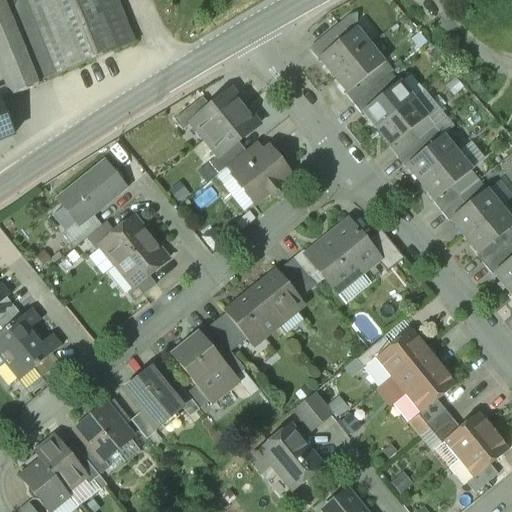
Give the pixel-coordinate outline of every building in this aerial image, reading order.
[(0,0),(0,63),(6,79),(30,69),(2,2),(1,0),(0,0)] [(57,75),(26,0),(8,0),(2,2),(30,69),(36,84),(57,75)] [(115,0),(26,0),(57,75),(133,44),(115,0)] [(356,17),(349,19),(328,37),(335,46),(355,30),(355,31),(356,17)] [(335,46),(318,60),(319,60),(332,77),(369,48),(355,31),(355,30),(335,46)] [(328,37),(309,52),(317,62),(319,60),(318,60),(335,46),(328,37)] [(369,48),(332,77),(346,94),(347,95),(383,65),(369,48)] [(383,65),(347,95),(346,94),(345,95),(353,105),(390,74),(383,65)] [(30,69),(6,79),(13,97),(37,87),(36,84),(30,69)] [(390,74),(353,105),(361,115),(362,114),(362,113),(398,84),(390,74)] [(413,101),(398,84),(362,113),(362,114),(376,131),(413,101)] [(425,91),(413,101),(427,119),(434,128),(447,118),(425,91)] [(209,109),(190,124),(191,125),(204,142),(244,109),(230,92),(209,109)] [(202,99),(174,122),(182,132),(191,125),(190,124),(209,109),(202,99)] [(427,119),(413,101),(376,131),(390,148),(390,149),(427,119)] [(0,105),(0,142),(13,137),(12,135),(5,118),(0,105)] [(244,109),(204,142),(217,158),(218,159),(237,144),(258,127),(244,109)] [(427,119),(390,149),(390,148),(388,150),(396,159),(434,128),(427,119)] [(442,138),(434,128),(396,159),(405,170),(406,168),(405,167),(442,138)] [(456,155),(442,138),(405,167),(406,168),(420,185),(456,155)] [(237,144),(218,159),(217,158),(209,165),(217,176),(226,169),(245,153),(237,144)] [(470,144),(456,155),(470,173),(484,162),(470,144)] [(253,162),(233,178),(255,205),(267,194),(269,197),(280,188),(277,186),(289,177),(269,152),(257,161),(256,160),(253,162)] [(245,153),(226,169),(233,178),(253,162),(245,153)] [(456,155),(420,185),(433,202),(434,202),(451,189),(470,173),(456,155)] [(104,164),(57,201),(76,224),(78,228),(92,216),(125,190),(104,164)] [(255,205),(233,178),(226,169),(217,176),(215,178),(244,213),(255,205)] [(451,189),(434,202),(433,202),(432,203),(440,213),(458,198),(451,189)] [(500,209),(486,191),(466,207),(449,221),(450,222),(463,239),(500,209)] [(458,198),(440,213),(448,223),(450,222),(449,221),(466,207),(458,198)] [(511,223),(500,209),(463,239),(477,255),(478,256),(504,235),(511,228),(511,223)] [(92,216),(78,228),(76,224),(61,236),(73,250),(86,240),(101,227),(92,216)] [(151,241),(133,219),(113,236),(99,247),(100,248),(117,268),(151,241)] [(365,244),(348,223),(307,256),(306,257),(317,271),(336,294),(377,261),(378,260),(365,244)] [(113,236),(104,225),(101,227),(86,240),(95,251),(100,248),(99,247),(113,236)] [(0,252),(13,252),(12,231),(0,231),(0,252)] [(380,232),(365,244),(378,260),(377,261),(387,273),(403,260),(380,232)] [(504,235),(478,256),(477,255),(475,256),(484,267),(511,244),(504,235)] [(151,241),(117,268),(134,290),(136,289),(147,280),(149,278),(168,262),(151,241)] [(511,244),(484,267),(492,277),(493,276),(493,275),(511,259),(511,244)] [(303,252),(293,260),(308,279),(317,271),(306,257),(307,256),(303,252)] [(511,288),(511,259),(493,275),(493,276),(507,292),(511,288)] [(308,279),(293,260),(276,273),(299,300),(315,287),(308,279)] [(377,261),(336,294),(346,307),(387,273),(377,261)] [(276,273),(275,272),(261,283),(262,285),(250,294),(278,328),(304,307),(299,300),(276,273)] [(134,290),(129,294),(135,302),(156,286),(149,278),(147,280),(136,289),(134,290)] [(0,304),(6,300),(8,298),(0,288),(0,304)] [(278,328),(250,294),(237,304),(236,303),(224,313),(225,315),(246,341),(249,345),(260,336),(263,340),(278,328)] [(6,300),(0,304),(0,319),(13,309),(6,300)] [(21,318),(13,309),(0,319),(0,331),(2,334),(21,318)] [(2,334),(0,335),(0,359),(3,363),(34,339),(28,331),(40,322),(30,310),(21,318),(2,334)] [(246,341),(225,315),(209,328),(221,343),(229,354),(246,341)] [(390,348),(375,360),(390,379),(426,351),(410,332),(390,348)] [(212,351),(198,334),(170,357),(190,382),(197,389),(223,368),(225,367),(212,351)] [(51,336),(39,346),(34,339),(3,363),(18,382),(33,370),(51,355),(60,348),(51,336)] [(390,348),(383,338),(356,361),(363,370),(375,360),(390,348)] [(229,354),(221,343),(212,351),(225,367),(223,368),(233,380),(244,371),(229,354)] [(426,351),(390,379),(405,397),(440,369),(426,351)] [(51,355),(33,370),(41,379),(58,364),(51,355)] [(440,369),(405,397),(420,415),(437,402),(455,387),(440,369)] [(172,397),(150,370),(123,393),(140,414),(154,432),(181,410),(182,409),(172,397)] [(190,382),(181,389),(199,411),(208,403),(197,389),(190,382)] [(199,411),(181,389),(172,397),(182,409),(181,410),(189,419),(199,411)] [(330,418),(312,396),(294,411),(312,433),(330,418)] [(437,402),(420,415),(418,417),(429,431),(442,421),(438,416),(444,412),(437,402)] [(104,408),(76,431),(85,442),(102,463),(103,462),(130,440),(104,408)] [(452,421),(444,412),(438,416),(442,421),(446,426),(452,421)] [(154,432),(140,414),(130,422),(146,441),(156,433),(154,432)] [(493,434),(478,415),(460,430),(443,443),(444,444),(458,462),(493,434)] [(429,431),(418,417),(409,424),(420,439),(429,431)] [(446,426),(433,436),(442,446),(444,444),(443,443),(460,430),(452,421),(446,426)] [(319,467),(289,430),(261,453),(292,490),(319,467)] [(493,434),(458,462),(472,480),(473,480),(490,467),(508,452),(493,434)] [(130,440),(103,462),(109,469),(107,471),(111,476),(140,452),(130,440)] [(66,457),(53,441),(35,456),(39,461),(65,493),(82,479),(83,478),(66,457)] [(102,463),(85,442),(76,450),(98,478),(107,471),(109,469),(103,462),(102,463)] [(98,478),(76,450),(66,457),(83,478),(82,479),(87,486),(98,478)] [(65,493),(39,461),(19,478),(27,488),(26,494),(31,500),(37,500),(46,511),(48,511),(68,497),(65,493)] [(490,467),(473,480),(472,480),(466,485),(474,495),(497,476),(490,467)] [(82,479),(65,493),(68,497),(78,509),(95,495),(87,486),(82,479)] [(356,504),(346,493),(322,511),(356,511),(355,510),(356,504)] [(68,497),(48,511),(74,511),(78,509),(68,497)]
